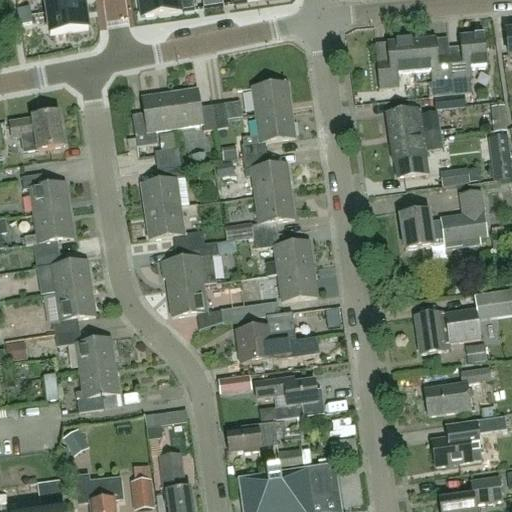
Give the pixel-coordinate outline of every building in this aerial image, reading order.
[(85,10),(83,0),(44,0),(47,16),(85,10)] [(180,0),(138,0),(141,19),(182,14),(182,13),(195,11),(193,1),(180,3),(180,0)] [(212,0),(202,0),(204,10),(214,9),(212,0)] [(222,0),(212,0),(214,9),(223,7),(222,0)] [(17,12),(19,20),(31,18),(30,10),(18,12),(17,12)] [(85,10),(47,16),(50,38),(88,32),(85,10)] [(32,26),(31,18),(19,20),(20,28),(32,26)] [(460,57),(449,58),(451,85),(470,83),(469,71),(487,69),(483,35),(458,37),(460,57)] [(434,98),(451,96),(450,85),(451,85),(449,58),(437,59),(435,40),(410,42),(414,77),(430,75),(431,86),(426,87),(428,99),(434,98)] [(397,78),(414,77),(410,42),(385,45),(387,64),(376,65),(378,92),(398,90),(397,78)] [(254,120),(290,114),(286,87),(250,92),(254,120)] [(215,136),(211,111),(200,113),(197,94),(169,98),(174,133),(202,129),(203,137),(215,136)] [(451,97),(451,96),(434,98),(436,113),(465,110),(463,96),(451,97)] [(174,133),(169,98),(140,102),(142,117),(131,119),(135,150),(155,147),(153,136),(174,133)] [(493,134),(507,133),(505,108),(491,109),(493,134)] [(211,111),(215,136),(227,134),(223,109),(211,111)] [(389,141),(439,133),(436,115),(421,117),(420,111),(385,117),(389,141)] [(239,150),(241,162),(266,159),(265,147),(294,142),(290,114),(254,120),(258,147),(239,150)] [(10,126),(12,141),(12,142),(35,139),(37,154),(64,151),(59,117),(33,121),(32,122),(10,126)] [(428,175),(425,158),(426,158),(425,153),(442,151),(439,133),(389,141),(393,164),(395,163),(397,180),(431,175),(431,174),(428,175)] [(510,165),(507,138),(489,140),(492,168),(510,165)] [(156,175),(180,172),(177,152),(153,156),(156,175)] [(205,155),(192,157),(193,166),(206,164),(205,155)] [(249,175),(253,201),(290,196),(286,169),(268,172),(266,159),(241,162),(243,176),(249,175)] [(218,180),(234,177),(232,164),(215,168),(218,180)] [(441,174),(443,189),(471,185),(469,170),(441,174)] [(139,189),(143,218),(179,212),(179,209),(175,184),(182,183),(180,172),(156,175),(158,186),(139,189)] [(33,220),(72,214),(68,186),(47,189),(45,176),(21,179),(23,194),(29,193),(33,220)] [(479,241),(487,239),(480,193),(458,197),(462,221),(430,226),(428,215),(399,219),(405,254),(432,249),(431,243),(443,242),(444,246),(462,244),(463,249),(480,246),(479,241)] [(290,196),(253,201),(257,228),(251,229),(253,242),(278,238),(276,226),(294,224),(290,196)] [(171,241),(173,254),(203,249),(201,237),(193,238),(183,239),(179,212),(143,218),(147,245),(171,241)] [(35,259),(62,255),(61,243),(76,241),(72,214),(33,220),(36,238),(24,240),(25,249),(33,247),(35,259)] [(272,251),(277,279),(313,273),(308,246),(280,250),(278,238),(253,242),(255,254),(272,251)] [(215,248),(203,249),(173,254),(175,266),(159,268),(162,285),(165,284),(166,295),(203,290),(215,288),(211,261),(216,260),(215,248)] [(55,298),(95,291),(90,263),(64,267),(62,255),(35,259),(36,271),(51,269),(55,298)] [(218,284),(228,284),(227,259),(217,260),(218,284)] [(313,273),(277,279),(281,306),(317,301),(313,273)] [(207,317),(203,290),(166,295),(171,323),(207,317)] [(95,291),(55,298),(59,325),(53,326),(55,338),(78,334),(77,323),(99,319),(95,291)] [(511,292),(473,299),(475,312),(476,324),(511,319),(511,292)] [(250,321),(279,317),(277,305),(248,309),(250,321)] [(221,325),(250,321),(248,309),(220,313),(221,325)] [(479,342),(476,324),(475,312),(443,317),(443,316),(413,320),(419,358),(448,353),(447,347),(479,342)] [(266,321),(268,330),(236,334),(238,351),(296,343),(292,317),(266,321)] [(78,375),(115,369),(111,342),(80,346),(78,334),(55,338),(56,350),(74,347),(78,375)] [(316,353),(314,340),(296,343),(238,351),(240,368),(273,363),(272,356),(295,353),(296,356),(316,353)] [(467,365),(486,363),(484,347),(465,349),(467,365)] [(76,403),(78,413),(78,417),(102,413),(100,401),(119,399),(115,369),(78,375),(82,402),(76,403)] [(467,387),(479,386),(491,384),(490,372),(461,376),(463,388),(424,393),(428,420),(470,414),(467,387)] [(232,397),(252,394),(250,380),(230,383),(232,397)] [(256,385),(258,401),(286,397),(288,409),(274,411),(276,424),(304,420),(302,408),(321,405),(319,393),(314,393),(313,382),(293,385),(292,380),(256,385)] [(163,442),(159,418),(145,420),(149,444),(163,442)] [(504,419),(470,424),(473,438),(476,438),(506,433),(504,419)] [(445,428),(447,442),(431,444),(435,471),(480,465),(476,438),(473,438),(470,424),(445,428)] [(226,436),(229,454),(243,452),(244,456),(261,453),(261,451),(277,449),(274,427),(240,431),(241,434),(226,436)] [(301,451),(277,455),(280,470),(303,466),(301,451)] [(271,452),(259,457),(266,475),(278,469),(271,452)] [(180,469),(160,472),(165,509),(169,508),(169,511),(191,511),(189,492),(183,492),(180,469)] [(243,511),(341,511),(336,470),(280,478),(280,475),(266,476),(267,479),(240,483),(243,511)] [(114,511),(114,504),(122,503),(119,482),(88,485),(87,479),(74,481),(77,508),(89,507),(89,511),(114,511)] [(37,487),(41,510),(64,507),(60,483),(37,487)] [(142,511),(151,511),(147,483),(133,485),(136,511),(142,511)] [(472,494),(439,498),(441,511),(474,511),(474,508),(502,504),(499,485),(472,488),(472,494)]
